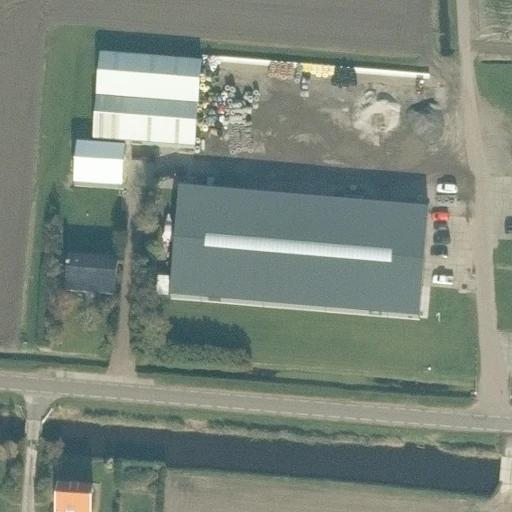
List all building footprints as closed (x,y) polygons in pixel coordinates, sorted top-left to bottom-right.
[(195,151),(201,67),(102,58),(95,143),(195,151)] [(123,192),(126,150),(76,146),(73,187),(123,192)] [(420,322),(429,215),(180,193),(171,301),(420,322)] [(115,297),(118,265),(70,261),(67,293),(115,297)] [(92,511),(94,491),(59,488),(57,511),(92,511)]
